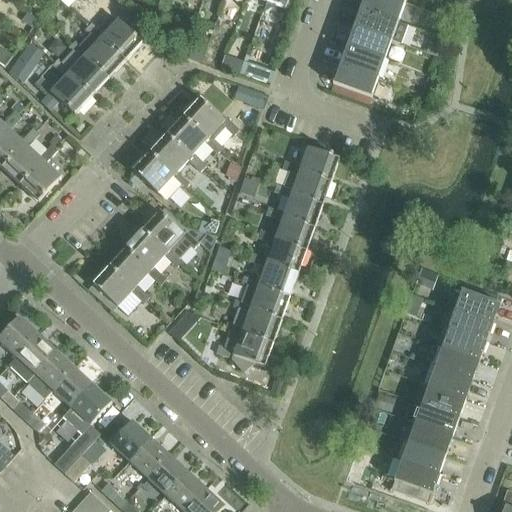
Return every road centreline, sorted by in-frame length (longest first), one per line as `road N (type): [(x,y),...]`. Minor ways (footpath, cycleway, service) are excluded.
road 1 (unclassified): [(22,265),(293,511)]
road 2 (residential): [(22,265),(97,191),(107,154),(181,76)]
road 3 (residential): [(381,137),(289,101),(325,0)]
road 4 (residential): [(469,511),(511,392)]
